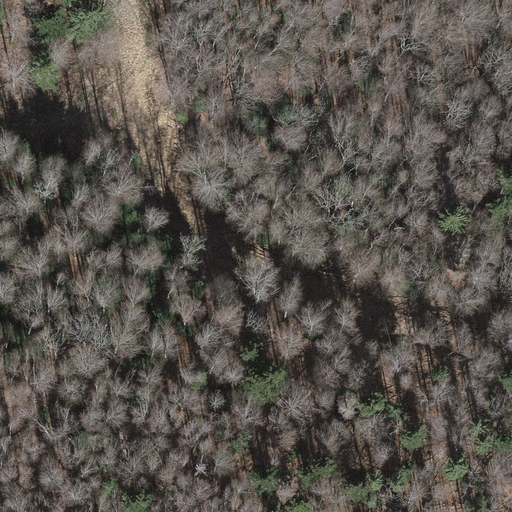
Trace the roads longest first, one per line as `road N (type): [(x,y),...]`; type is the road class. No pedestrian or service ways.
road 1 (track): [(132,88),(164,196),(186,225),(325,305),(468,343)]
road 2 (track): [(0,131),(132,88),(153,50),(148,0)]
